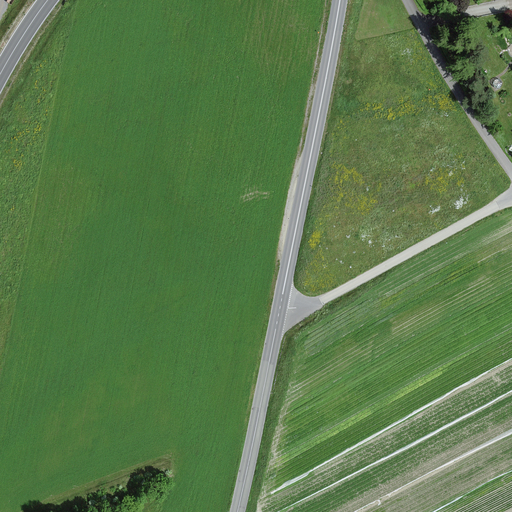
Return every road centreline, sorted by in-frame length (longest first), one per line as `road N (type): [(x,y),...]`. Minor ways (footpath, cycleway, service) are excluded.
road 1 (tertiary): [(339,0),(280,306)]
road 2 (unclassified): [(280,306),(311,305),(511,198)]
road 3 (tertiary): [(280,306),(238,511)]
